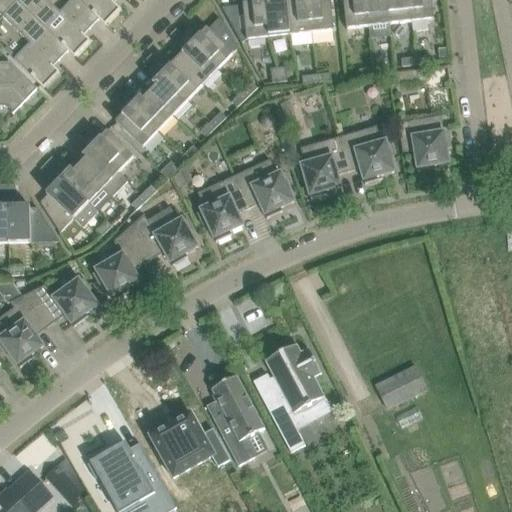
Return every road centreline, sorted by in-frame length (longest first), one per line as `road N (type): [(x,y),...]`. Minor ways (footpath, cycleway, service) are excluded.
road 1 (unclassified): [(0,440),(81,374),(273,261),(396,218),(486,201)]
road 2 (residential): [(0,159),(19,152),(168,0)]
road 3 (unclassified): [(486,201),(464,0)]
